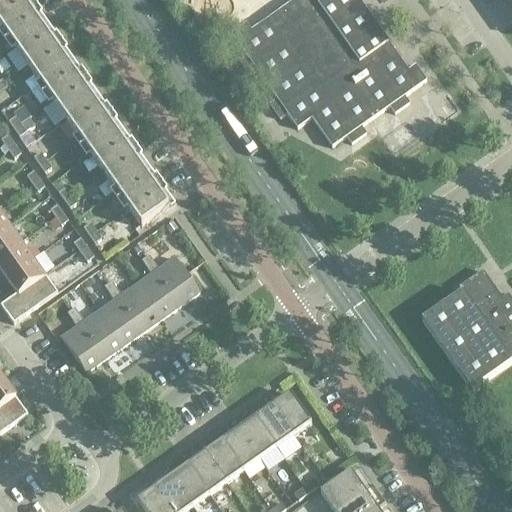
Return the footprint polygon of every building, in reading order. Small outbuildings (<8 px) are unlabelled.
[(0,0),(0,29),(141,229),(174,207),(28,0),(0,0)] [(313,0),(297,0),(279,13),(284,21),(271,31),(266,23),(251,33),(246,26),(231,36),(246,58),(239,63),(249,78),(257,73),(262,81),(276,101),(269,106),(280,122),(287,116),(292,124),(297,131),(312,121),(332,150),(346,139),(351,147),(367,136),(362,129),(389,109),(395,116),(410,105),(405,98),(426,83),(415,68),(408,73),(398,59),(390,64),(381,50),(389,45),(357,0),(328,0),(319,7),(313,0)] [(15,119),(8,124),(14,132),(21,127),(15,119)] [(26,135),(21,127),(14,132),(19,140),(26,135)] [(15,148),(8,137),(1,143),(8,153),(15,148)] [(21,156),(15,148),(8,153),(14,161),(21,156)] [(41,155),(33,160),(39,168),(46,163),(41,155)] [(52,171),(46,163),(39,168),(44,176),(52,171)] [(39,182),(33,174),(26,179),(32,187),(39,182)] [(44,190),(39,182),(32,187),(37,195),(44,190)] [(65,190),(58,195),(64,203),(71,198),(65,190)] [(76,206),(71,198),(64,203),(69,211),(76,206)] [(63,215),(57,207),(50,212),(55,220),(63,215)] [(0,234),(10,227),(0,213),(0,234)] [(68,223),(63,215),(55,220),(61,228),(68,223)] [(173,224),(166,229),(171,236),(178,231),(173,224)] [(90,225),(83,230),(89,238),(96,233),(90,225)] [(0,259),(22,244),(10,227),(0,234),(0,259)] [(101,241),(96,233),(89,238),(94,246),(101,241)] [(86,248),(81,241),(73,246),(79,254),(86,248)] [(33,261),(22,244),(0,259),(0,271),(6,280),(33,261)] [(94,259),(86,248),(79,254),(86,264),(94,259)] [(142,263),(146,270),(154,265),(149,258),(142,263)] [(45,277),(33,261),(6,280),(17,296),(18,297),(45,277)] [(175,261),(159,272),(155,275),(180,310),(199,296),(175,261)] [(159,272),(154,265),(146,270),(151,277),(136,288),(161,323),(180,310),(155,275),(159,272)] [(496,293),(483,273),(471,281),(485,301),(496,293)] [(58,295),(45,277),(18,297),(17,296),(0,308),(13,326),(34,311),(58,295)] [(485,301),(471,281),(459,290),(462,294),(422,323),(471,393),(511,364),(511,302),(508,296),(502,301),(496,293),(485,301)] [(104,290),(109,297),(117,291),(112,284),(104,290)] [(161,323),(136,288),(121,298),(118,301),(142,336),(161,323)] [(121,298),(117,291),(109,297),(114,304),(100,313),(124,349),(142,336),(118,301),(121,298)] [(67,316),(72,323),(79,318),(74,311),(67,316)] [(124,349),(100,313),(84,325),(81,327),(105,362),(124,349)] [(84,325),(79,318),(72,323),(77,330),(61,341),(86,376),(105,362),(81,327),(84,325)] [(0,409),(15,399),(4,383),(0,385),(0,409)] [(290,396),(279,404),(272,408),(293,439),(311,426),(290,396)] [(0,436),(28,417),(15,399),(0,409),(0,436)] [(293,439),(272,408),(256,420),(277,450),(293,439)] [(277,450),(256,420),(239,432),(260,462),(277,450)] [(260,462),(239,432),(222,444),(243,474),(260,462)] [(243,474),(222,444),(205,456),(226,486),(243,474)] [(226,486),(205,456),(189,468),(210,498),(226,486)] [(210,498),(189,468),(172,479),(193,509),(210,498)] [(321,478),(326,484),(336,477),(331,470),(321,478)] [(320,495),(331,511),(335,511),(364,492),(351,473),(320,495)] [(189,511),(193,509),(172,479),(155,491),(169,511),(189,511)] [(315,482),(304,489),(309,496),(319,489),(315,482)] [(309,496),(304,489),(294,497),(299,503),(309,496)] [(169,511),(155,491),(137,503),(143,511),(169,511)] [(372,511),(376,509),(364,492),(335,511),(372,511)]
